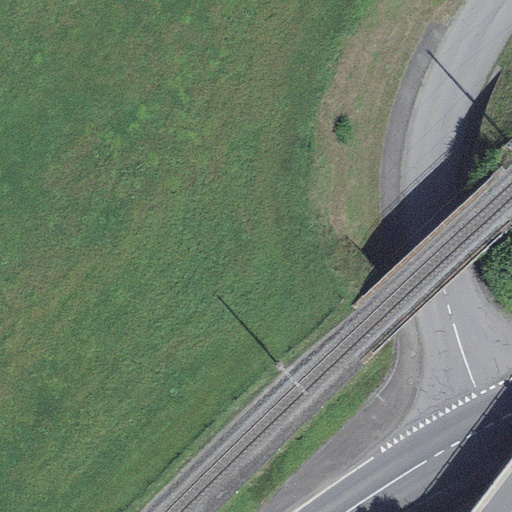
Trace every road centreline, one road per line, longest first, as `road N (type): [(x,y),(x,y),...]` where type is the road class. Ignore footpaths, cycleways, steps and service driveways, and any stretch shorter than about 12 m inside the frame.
road 1 (unclassified): [(484,430),(451,321),(430,189),(443,111),(498,0)]
road 2 (primary): [(484,430),(347,511)]
